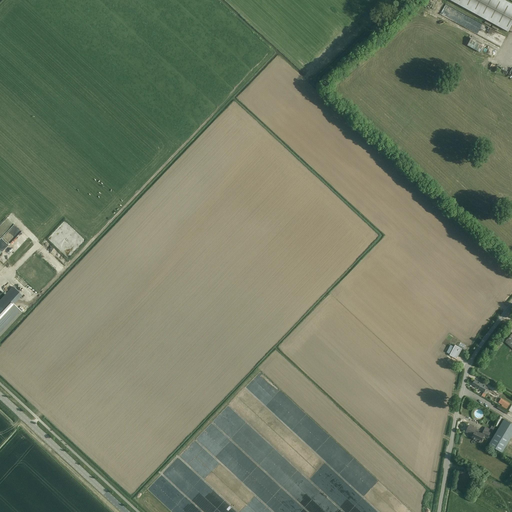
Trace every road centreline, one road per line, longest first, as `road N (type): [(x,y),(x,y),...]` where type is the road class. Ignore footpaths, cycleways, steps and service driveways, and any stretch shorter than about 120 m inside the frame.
road 1 (unclassified): [(439,511),(467,369),(511,305)]
road 2 (tertiary): [(124,511),(0,396)]
